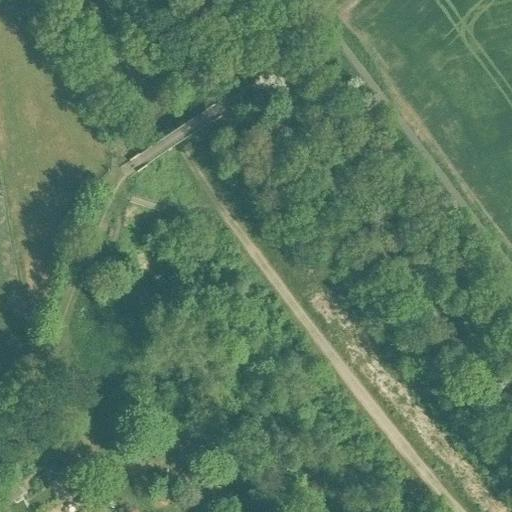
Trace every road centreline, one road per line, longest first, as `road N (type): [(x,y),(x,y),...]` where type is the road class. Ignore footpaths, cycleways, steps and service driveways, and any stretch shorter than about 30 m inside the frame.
road 1 (track): [(211,199),(455,511)]
road 2 (track): [(89,0),(211,199)]
